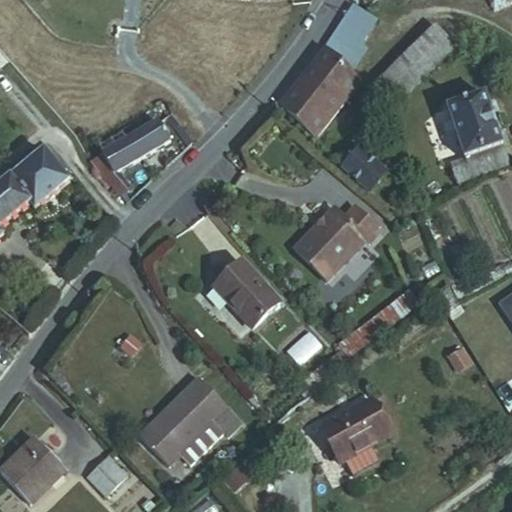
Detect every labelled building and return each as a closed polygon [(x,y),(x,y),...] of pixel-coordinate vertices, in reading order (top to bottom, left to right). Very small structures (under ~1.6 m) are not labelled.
[(511,0),(481,0),(489,13),(511,0)] [(337,68),(370,25),(353,12),(322,53),(337,68)] [(376,75),(396,96),(443,51),(423,30),(376,75)] [(337,68),(322,53),(271,106),(307,141),(358,88),(337,68)] [(381,110),(396,96),(376,75),(359,89),(381,110)] [(459,180),(498,168),(476,99),(448,108),(462,155),(452,158),(459,180)] [(119,139),(130,159),(158,144),(147,123),(119,139)] [(101,176),(130,159),(119,139),(89,156),(101,176)] [(355,194),(368,179),(341,154),(328,169),(355,194)] [(23,214),(55,187),(30,156),(0,181),(0,184),(20,209),(19,210),(23,214)] [(114,197),(101,176),(89,156),(75,164),(106,201),(114,197)] [(507,253),(489,219),(502,212),(495,198),(509,191),(511,194),(511,193),(511,177),(458,206),(488,263),(507,253)] [(0,226),(19,210),(20,209),(0,184),(0,226)] [(373,234),(348,210),(337,221),(327,211),(287,252),(319,284),(359,242),(362,245),(373,234)] [(248,334),(277,306),(235,263),(206,292),(248,334)] [(328,346),(336,356),(400,306),(392,296),(328,346)] [(229,420),(185,374),(125,431),(155,463),(167,451),(177,462),(210,430),(214,433),(229,420)] [(328,429),(344,474),(378,462),(371,442),(393,434),(381,400),(353,409),(356,419),(328,429)] [(0,490),(11,502),(47,468),(16,434),(0,449),(0,490)] [(81,487),(103,466),(84,446),(62,467),(81,487)] [(511,511),(511,498),(510,500),(504,511),(503,511),(511,511)]
